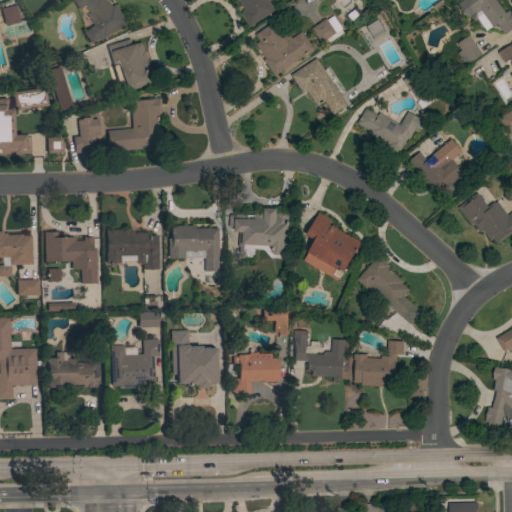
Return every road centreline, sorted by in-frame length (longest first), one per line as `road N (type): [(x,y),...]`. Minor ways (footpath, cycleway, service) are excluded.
road 1 (residential): [(511,272),(475,299),(460,275),(368,190),(311,167),(278,163),(0,186)]
road 2 (residential): [(434,436),(0,446)]
road 3 (primary): [(510,457),(217,465)]
road 4 (primary): [(123,489),(388,481)]
road 5 (residential): [(475,299),(459,319),(437,382),(435,480)]
road 6 (residential): [(226,167),(197,42),(168,0)]
